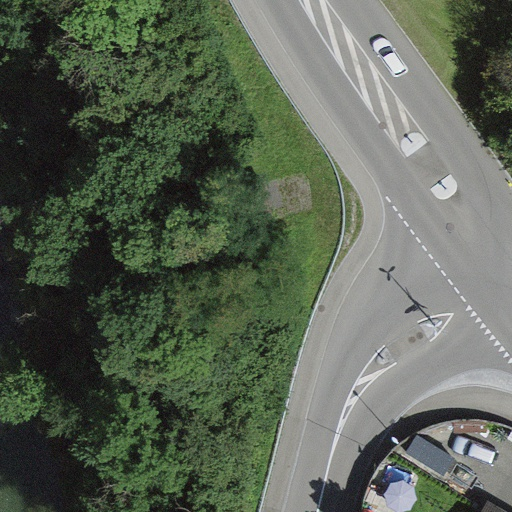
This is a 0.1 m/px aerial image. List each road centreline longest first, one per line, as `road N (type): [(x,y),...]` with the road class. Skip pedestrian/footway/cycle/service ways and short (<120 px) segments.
road 1 (primary): [(510,275),(311,0)]
road 2 (tertiary): [(510,275),(379,365),(336,440),(320,511)]
